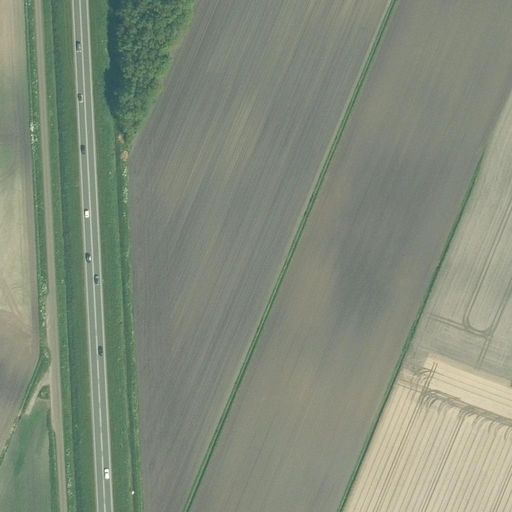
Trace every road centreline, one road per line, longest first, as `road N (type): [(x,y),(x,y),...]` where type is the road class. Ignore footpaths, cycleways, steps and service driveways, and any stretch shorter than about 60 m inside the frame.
road 1 (unclassified): [(61,511),(37,0)]
road 2 (trunk): [(104,511),(80,0)]
